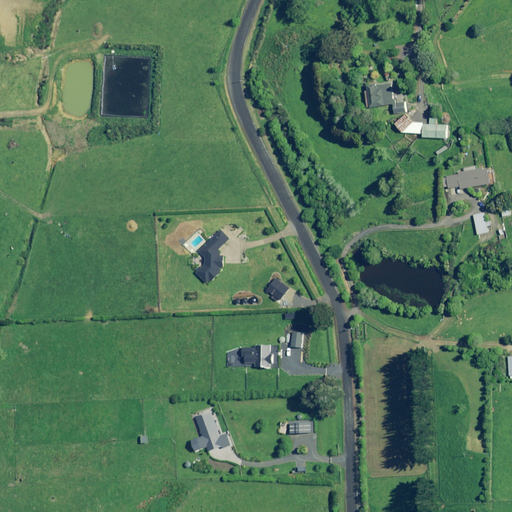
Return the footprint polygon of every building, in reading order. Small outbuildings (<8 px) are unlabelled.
[(374,84),(364,85),(367,108),(395,104),(395,103),(394,99),(393,99),(391,83),(376,85),(377,88),(375,88),(374,84)] [(395,104),(392,105),(393,114),(405,112),(403,102),(395,103),(395,104)] [(435,125),(436,105),(430,104),(429,124),(421,124),(421,138),(444,138),(445,125),(435,125)] [(400,132),(412,122),(405,114),(393,124),(400,132)] [(486,168),(474,169),(474,166),(463,168),(463,171),(457,172),(457,174),(444,176),(441,177),(442,179),(443,187),(447,187),(447,188),(458,187),(458,189),(488,184),(486,168)] [(477,235),(488,232),(483,213),(472,215),(477,235)] [(217,250),(229,239),(220,230),(197,251),(204,257),(204,264),(195,272),(206,283),(209,281),(210,282),(220,273),(218,271),(219,268),(222,268),(222,255),(219,255),(219,252),(217,250)] [(301,347),(302,333),(291,332),(290,347),(301,347)] [(269,354),(269,345),(254,345),(254,347),(237,348),(227,353),(226,366),(253,367),(269,368),(269,364),(271,364),(271,354),(269,354)] [(224,433),(219,435),(210,412),(194,418),(201,435),(195,438),(199,449),(205,447),(207,451),(220,446),(221,448),(229,445),(224,433)] [(289,434),(310,432),(309,422),(288,424),(289,434)]
